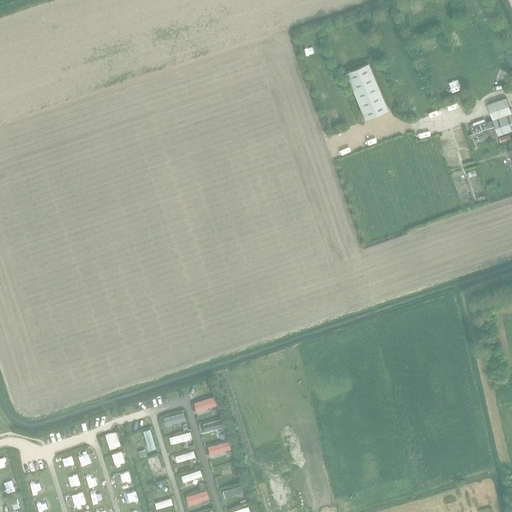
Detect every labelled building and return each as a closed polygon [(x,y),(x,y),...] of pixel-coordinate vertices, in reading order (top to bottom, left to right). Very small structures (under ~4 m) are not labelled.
[(345,72),(364,119),(387,109),(368,63),(345,72)] [(487,104),(493,119),(486,122),(486,120),(470,126),(472,133),(495,125),(498,135),(511,130),(511,114),(506,97),(487,104)] [(499,137),(501,142),(510,139),(508,133),(499,137)] [(193,403),(196,411),(217,404),(214,396),(193,403)] [(163,425),(181,421),(179,414),(161,419),(163,425)] [(202,424),(204,431),(223,426),(221,419),(202,424)] [(148,450),(155,448),(150,429),(143,431),(148,450)] [(188,432),(170,437),(172,443),(189,439),(188,432)] [(207,447),(209,455),(231,449),(228,441),(207,447)] [(193,450),(175,456),(176,462),(195,456),(193,450)] [(152,458),(156,470),(162,469),(158,456),(152,458)] [(216,468),(218,474),(236,468),(234,462),(216,468)] [(200,469),(181,476),(183,482),(201,476),(200,469)] [(222,490),(224,497),(244,492),(241,484),(222,490)] [(206,490),(186,496),(188,505),(209,498),(206,490)] [(156,509),(172,504),(171,498),(154,503),(156,509)]
